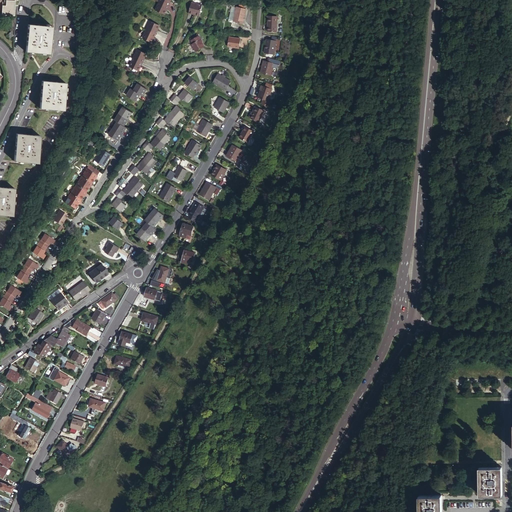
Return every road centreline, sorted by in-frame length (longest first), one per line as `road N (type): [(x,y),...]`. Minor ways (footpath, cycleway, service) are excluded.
road 1 (track): [(25,484),(84,451),(272,148),(307,61),(316,0)]
road 2 (tertiary): [(435,0),(404,324)]
road 3 (residential): [(0,336),(159,82)]
road 4 (unclassified): [(138,272),(15,511)]
road 5 (tertiary): [(404,324),(303,511)]
road 6 (unclassified): [(242,96),(138,272)]
road 7 (unclassified): [(0,365),(138,272)]
road 8 (residential): [(511,387),(509,511)]
